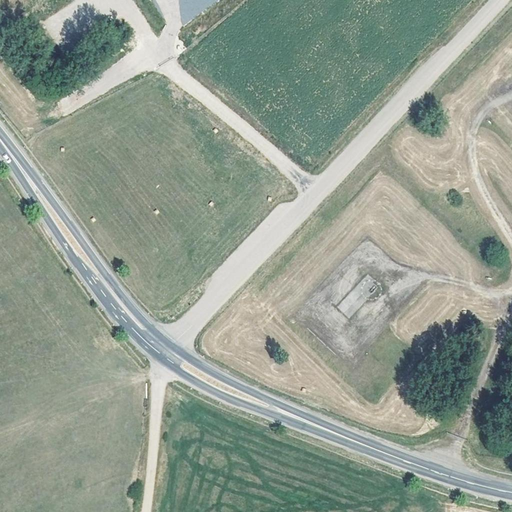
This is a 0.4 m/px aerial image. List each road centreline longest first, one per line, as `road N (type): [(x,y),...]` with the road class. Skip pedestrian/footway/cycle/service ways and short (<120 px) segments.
road 1 (unclassified): [(171,345),(506,0)]
road 2 (secondary): [(0,140),(93,285),(161,358)]
road 3 (secondary): [(171,345),(142,320),(0,137)]
road 4 (secondary): [(161,358),(220,393),(348,438)]
road 5 (secondary): [(348,438),(171,345)]
road 6 (secondary): [(348,438),(511,492)]
road 7 (unclassified): [(145,511),(161,358)]
